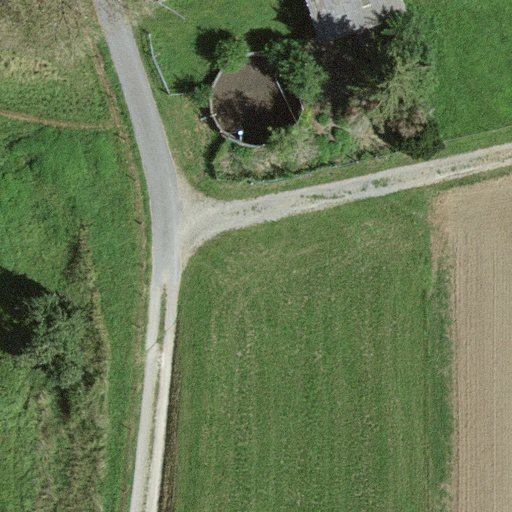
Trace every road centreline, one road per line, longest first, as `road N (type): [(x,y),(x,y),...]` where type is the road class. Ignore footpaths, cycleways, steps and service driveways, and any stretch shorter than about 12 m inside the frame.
road 1 (track): [(163,229),(511,145)]
road 2 (track): [(163,229),(142,511)]
road 3 (unclassified): [(106,0),(163,229)]
